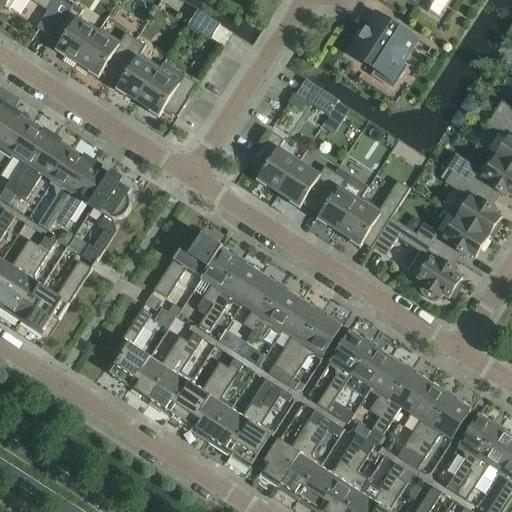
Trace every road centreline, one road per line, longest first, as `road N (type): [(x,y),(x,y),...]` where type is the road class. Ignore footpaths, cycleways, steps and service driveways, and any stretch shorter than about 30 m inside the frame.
road 1 (residential): [(460,352),(191,176)]
road 2 (residential): [(257,511),(0,345)]
road 3 (residential): [(191,176),(0,53)]
road 4 (residential): [(305,0),(191,176)]
road 5 (tertiary): [(109,511),(0,440)]
